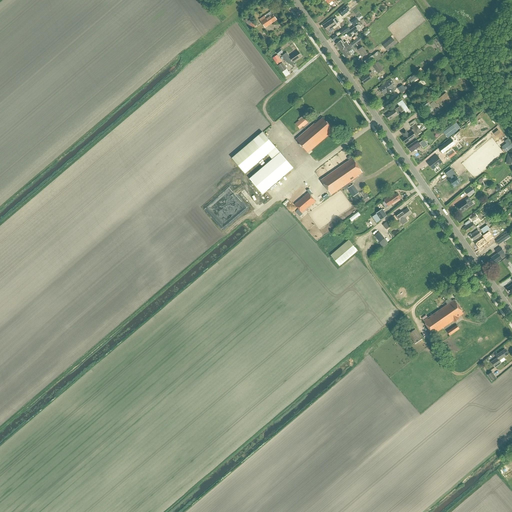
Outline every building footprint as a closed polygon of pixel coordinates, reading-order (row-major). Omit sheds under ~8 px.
[(345,7),(339,12),(342,16),(347,12),(347,11),(348,10),(345,7)] [(265,16),(259,20),(261,22),(265,28),(276,20),(273,15),(271,12),(265,16)] [(322,24),(328,33),(334,29),(332,27),(336,24),(335,23),(339,21),(336,16),(332,19),(331,18),(322,24)] [(248,22),(246,23),(251,29),(256,26),(251,19),(248,22)] [(349,29),(346,25),(339,30),(341,34),(349,29)] [(347,33),(351,37),(359,31),(358,30),(361,28),(358,25),(347,33)] [(383,46),(387,51),(397,44),(392,38),(383,46)] [(341,41),(336,44),(341,52),(349,45),(347,42),(345,43),(343,40),(341,41)] [(349,45),(341,52),(346,59),(351,55),(349,52),(353,50),(349,45)] [(357,50),(362,57),(367,54),(362,47),(357,50)] [(293,62),(302,57),(298,52),(290,57),(286,53),(282,56),(287,63),(288,62),(291,66),(294,63),(293,62)] [(378,73),(383,70),(378,62),(373,66),(378,73)] [(282,63),(278,66),(282,72),(286,69),(282,63)] [(362,79),(361,80),(364,84),(374,76),(372,72),(369,74),(369,73),(362,78),(362,79)] [(409,79),(412,83),(420,76),(416,72),(409,79)] [(413,86),(417,90),(426,82),(422,78),(413,86)] [(394,83),(391,80),(389,81),(382,86),(379,88),(384,95),(387,92),(388,95),(393,92),(391,89),(394,88),(392,84),(394,83)] [(437,82),(429,88),(431,91),(439,85),(437,82)] [(403,85),(398,89),(401,94),(406,91),(406,90),(411,87),(409,84),(405,88),(403,85)] [(446,93),(435,102),(437,105),(444,99),(448,104),(452,101),(446,93)] [(386,116),(389,121),(402,112),(402,113),(404,112),(404,111),(407,108),(402,101),(397,104),(399,107),(397,109),(398,110),(395,112),(394,110),(386,116)] [(425,106),(431,113),(435,110),(430,103),(425,106)] [(299,121),(303,127),(308,123),(307,122),(309,120),(305,116),(299,121)] [(315,125),(314,124),(296,139),(308,153),(334,131),(323,118),(315,125)] [(402,133),(405,137),(402,139),(405,144),(422,133),(415,124),(411,126),(414,130),(408,135),(405,130),(402,133)] [(453,125),(447,130),(450,135),(457,130),(453,125)] [(245,173),(275,147),(263,132),(232,158),(245,173)] [(451,139),(438,149),(443,154),(451,147),(455,144),(451,139)] [(408,147),(411,153),(421,146),(423,149),(428,146),(424,140),(419,144),(417,141),(408,147)] [(506,144),(502,147),(503,149),(505,152),(506,152),(511,147),(511,145),(508,140),(505,142),(506,144)] [(280,153),(249,179),(263,194),(293,168),(280,153)] [(428,163),(433,170),(443,163),(437,155),(433,158),(434,159),(428,163)] [(352,158),(321,180),(331,195),(346,185),(348,188),(351,186),(349,183),(358,176),(362,173),(352,158)] [(452,169),(446,174),(449,178),(450,177),(451,178),(449,180),(454,188),(460,183),(455,175),(453,177),(452,175),(455,174),(452,169)] [(348,188),(348,189),(353,197),(358,193),(353,185),(351,186),(348,188)] [(471,188),(465,192),(469,196),(474,192),(471,188)] [(365,195),(365,196),(362,198),(365,202),(371,198),(367,192),(365,194),(366,194),(365,195)] [(388,206),(392,203),(393,204),(394,203),(394,202),(401,197),(397,192),(389,198),(388,197),(384,200),(388,206)] [(316,202),(308,193),(295,205),(302,213),(316,202)] [(456,206),(461,213),(469,207),(465,200),(456,206)] [(411,213),(408,208),(396,216),(400,221),(403,225),(407,221),(405,218),(411,213)] [(382,209),(376,213),(381,220),(387,216),(382,209)] [(464,227),(467,232),(476,226),(475,225),(484,219),(479,213),(477,215),(476,213),(470,217),(472,221),(464,227)] [(481,230),(484,234),(490,230),(487,226),(481,230)] [(471,236),(471,237),(473,241),(482,235),(478,230),(471,235),(471,236)] [(375,236),(380,242),(385,238),(380,232),(375,236)] [(483,238),(475,244),(478,249),(493,238),(489,232),(482,236),(483,238)] [(358,251),(349,240),(330,256),(339,266),(358,251)] [(491,259),(488,261),(492,266),(502,259),(506,256),(504,253),(500,247),(496,250),(497,253),(491,258),(491,259)] [(424,321),(433,335),(454,320),(455,322),(459,319),(457,317),(463,313),(454,300),(424,321)] [(456,325),(447,332),(450,335),(459,329),(456,325)] [(422,339),(415,330),(408,334),(415,344),(422,339)] [(496,356),(497,358),(491,362),(495,367),(501,363),(499,360),(508,354),(505,349),(496,356)] [(493,371),(488,375),(492,381),(497,378),(493,371)]
